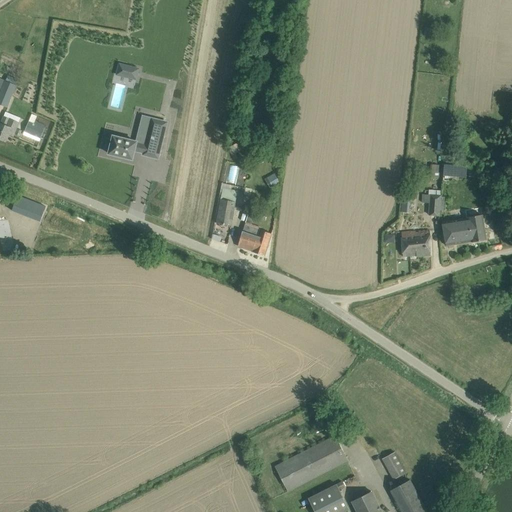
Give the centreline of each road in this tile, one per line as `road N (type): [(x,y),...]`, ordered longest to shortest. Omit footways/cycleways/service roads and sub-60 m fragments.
road 1 (unclassified): [(318,298),(273,272),(0,162)]
road 2 (unclassified): [(503,424),(318,298)]
road 3 (unclassified): [(318,298),(366,296),(511,251)]
